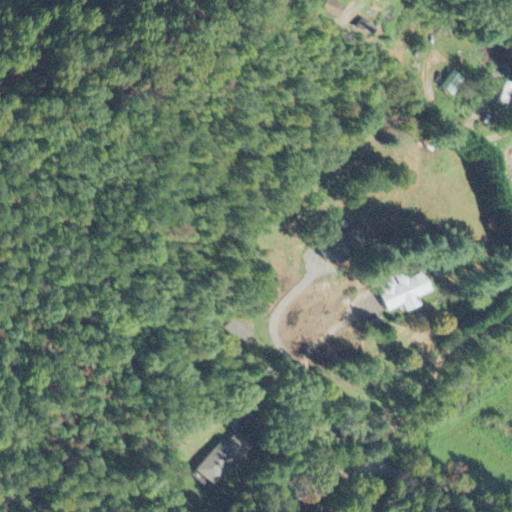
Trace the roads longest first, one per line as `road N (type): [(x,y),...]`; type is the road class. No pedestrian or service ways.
road 1 (residential): [(289,511),(337,469),(375,465),(451,486),(482,511)]
road 2 (residential): [(375,465),(391,435),(423,406),(458,344),(511,298)]
